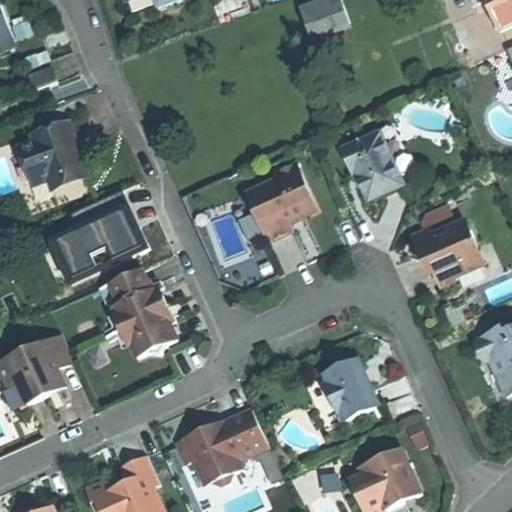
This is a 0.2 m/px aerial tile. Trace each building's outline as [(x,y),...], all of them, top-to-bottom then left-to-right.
[(0,0),(0,43),(2,49),(19,43),(1,0),(0,0)] [(342,0),(336,0),(304,12),(314,39),(352,25),(342,0)] [(511,0),(469,0),(474,9),(487,4),(500,34),(511,29),(511,0)] [(53,74),(34,81),(38,93),(58,86),(53,74)] [(38,146),(21,152),(34,187),(49,181),(52,188),(86,175),(69,128),(52,134),(54,140),(38,146)] [(42,138),(36,140),(38,146),(54,140),(52,134),(42,138)] [(382,137),(344,153),(355,181),(359,180),(369,204),(388,196),(404,189),(382,137)] [(279,183),(255,193),(263,213),(255,216),(267,245),(293,234),(290,226),(301,221),(318,214),(298,166),(276,175),(279,183)] [(255,193),(247,196),(255,216),(263,213),(255,193)] [(426,221),(431,233),(434,239),(457,230),(449,211),(426,221)] [(431,233),(413,240),(421,259),(426,256),(434,274),(441,292),(454,287),(456,280),(479,271),(472,253),(477,251),(467,226),(457,230),(434,239),(431,233)] [(472,253),(479,271),(485,268),(477,251),(472,253)] [(426,256),(421,259),(425,269),(428,277),(434,274),(426,256)] [(150,293),(141,273),(111,286),(119,307),(150,293)] [(112,316),(120,334),(164,313),(166,309),(159,290),(150,293),(119,307),(114,310),(112,316)] [(164,313),(120,334),(126,348),(132,348),(137,361),(147,356),(160,357),(167,347),(177,343),(171,329),(164,313)] [(503,332),(478,343),(479,346),(476,347),(483,364),(489,366),(494,364),(501,381),(496,383),(504,402),(511,398),(511,333),(505,337),(503,332)] [(62,338),(0,364),(0,371),(8,390),(17,386),(26,407),(47,398),(65,390),(57,372),(73,365),(62,338)] [(328,388),(326,389),(337,418),(341,416),(344,424),(378,410),(369,388),(359,364),(324,379),(328,388)] [(494,364),(489,366),(496,383),(501,381),(494,364)] [(212,429),(176,444),(185,467),(192,464),(197,475),(209,480),(212,488),(217,488),(227,486),(231,477),(242,473),(238,464),(270,452),(252,413),(212,429)] [(357,480),(349,483),(360,511),(388,511),(398,508),(420,499),(401,453),(353,473),(357,480)] [(159,457),(149,461),(154,473),(164,468),(159,457)] [(159,489),(146,460),(120,471),(126,486),(118,490),(110,494),(105,483),(85,492),(93,511),(162,511),(153,492),(159,489)]
